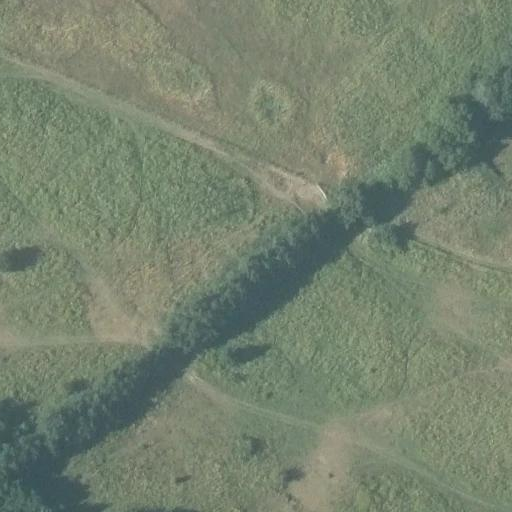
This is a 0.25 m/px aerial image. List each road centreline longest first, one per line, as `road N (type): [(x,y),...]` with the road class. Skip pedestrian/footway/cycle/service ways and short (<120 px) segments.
road 1 (track): [(0,178),(107,300),(204,389),(349,438),(507,511)]
road 2 (track): [(349,438),(371,418),(458,379),(511,381)]
road 3 (track): [(134,322),(68,341),(0,343)]
